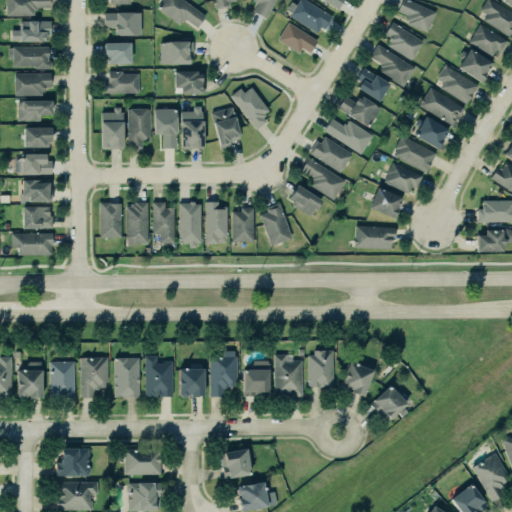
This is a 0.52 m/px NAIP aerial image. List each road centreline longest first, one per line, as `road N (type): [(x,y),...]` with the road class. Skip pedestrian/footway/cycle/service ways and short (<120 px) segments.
road 1 (secondary): [(511,279),(0,284)]
road 2 (secondary): [(80,314),(511,311)]
road 3 (residential): [(0,431),(337,434)]
road 4 (residential): [(80,314),(77,0)]
road 5 (residential): [(373,0),(263,174)]
road 6 (residential): [(263,174),(80,176)]
road 7 (residential): [(511,90),(434,224)]
